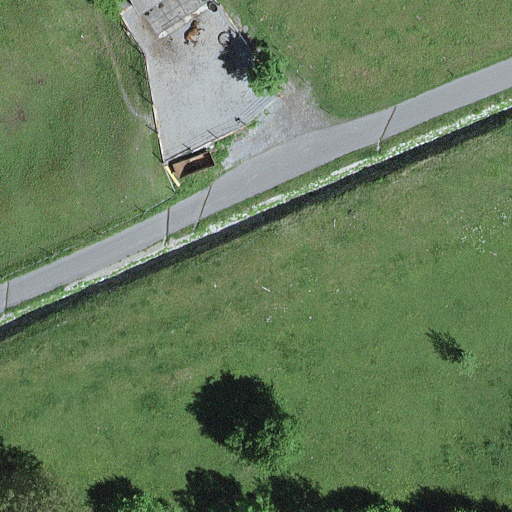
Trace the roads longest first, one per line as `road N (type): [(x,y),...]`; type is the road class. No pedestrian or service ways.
road 1 (unclassified): [(0,297),(511,74)]
road 2 (track): [(253,0),(344,141)]
